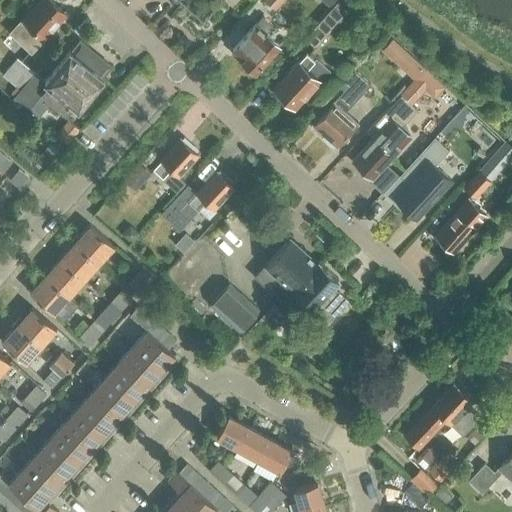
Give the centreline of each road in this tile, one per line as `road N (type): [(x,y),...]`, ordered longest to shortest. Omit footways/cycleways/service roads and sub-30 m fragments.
road 1 (residential): [(460,330),(184,73)]
road 2 (residential): [(91,511),(217,373),(350,448)]
road 3 (residential): [(0,271),(184,73)]
road 4 (residential): [(350,448),(460,330)]
